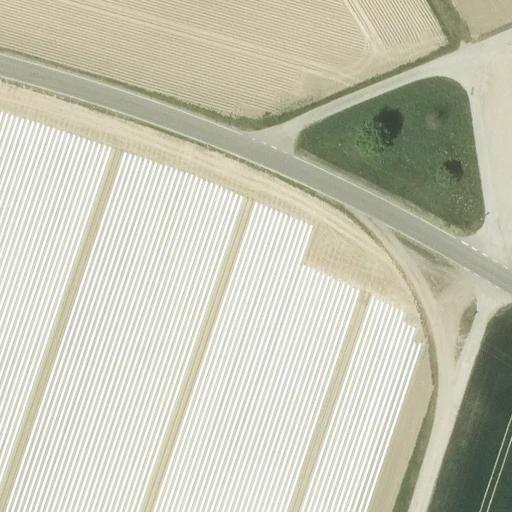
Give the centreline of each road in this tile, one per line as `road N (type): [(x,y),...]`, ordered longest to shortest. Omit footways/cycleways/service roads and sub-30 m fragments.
road 1 (tertiary): [(511,286),(239,149),(146,110),(0,67)]
road 2 (track): [(413,511),(489,271)]
road 3 (track): [(470,53),(239,149)]
road 4 (track): [(486,269),(494,224),(470,53)]
